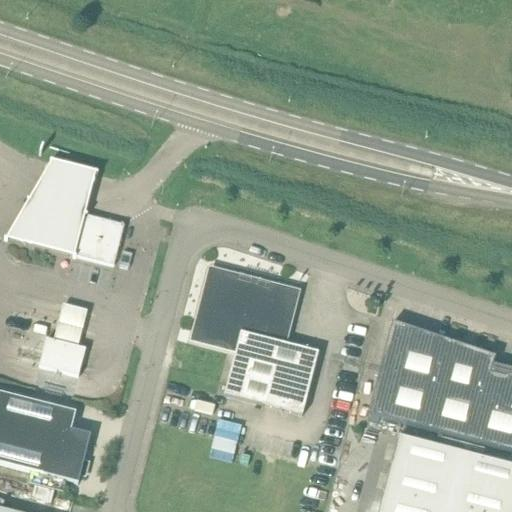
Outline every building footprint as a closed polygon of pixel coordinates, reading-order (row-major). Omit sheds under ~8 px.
[(0,243),(0,244),(72,262),(93,180),(44,168),(0,243)] [(113,268),(124,228),(84,217),(73,258),(113,268)] [(224,398),(243,403),(302,418),(318,356),(279,346),(291,299),(214,279),(198,339),(237,349),(224,398)] [(53,343),(80,350),(89,313),(63,306),(53,343)] [(511,372),(492,367),(495,360),(392,325),(368,418),(511,454),(511,372)] [(40,363),(39,369),(78,379),(80,373),(85,352),(46,342),(40,363)] [(0,396),(0,466),(78,486),(90,438),(71,433),(75,415),(0,396)] [(163,475),(211,487),(220,450),(173,438),(163,475)] [(455,482),(462,455),(398,439),(391,466),(455,482)] [(211,487),(204,511),(231,511),(246,457),(220,450),(211,487)] [(455,482),(511,497),(511,468),(462,455),(455,482)] [(231,511),(259,511),(271,464),(246,457),(231,511)] [(286,511),(297,470),(271,464),(259,511),(286,511)] [(455,482),(391,466),(383,494),(448,511),(455,482)] [(297,470),(286,511),(313,511),(323,477),(297,470)] [(153,511),(204,511),(211,487),(163,475),(153,511)] [(448,511),(450,511),(511,511),(511,497),(455,482),(448,511)] [(447,511),(448,511),(383,494),(378,511),(447,511)]
